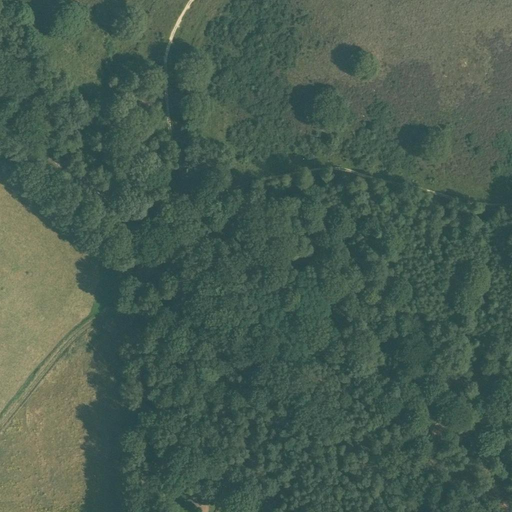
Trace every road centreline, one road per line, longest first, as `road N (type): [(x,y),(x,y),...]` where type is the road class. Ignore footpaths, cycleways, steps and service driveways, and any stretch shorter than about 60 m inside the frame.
road 1 (unclassified): [(143,511),(138,246),(118,208),(0,105)]
road 2 (track): [(443,511),(393,480),(230,326),(200,260),(184,246)]
road 3 (track): [(206,204),(248,184),(328,168),(511,204)]
road 4 (track): [(142,309),(108,312),(75,334),(0,425)]
